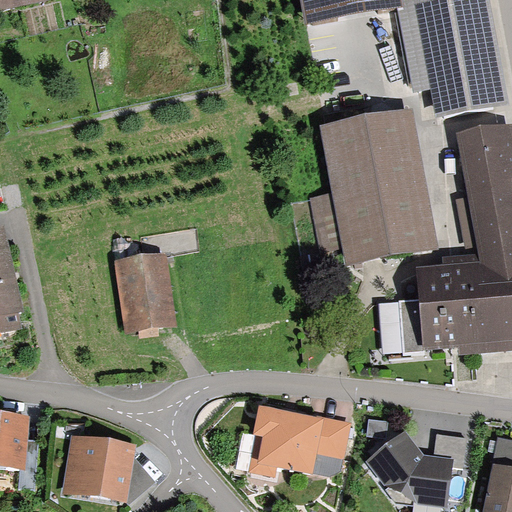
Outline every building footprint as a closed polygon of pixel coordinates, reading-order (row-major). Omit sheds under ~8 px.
[(0,0),(0,8),(41,0),(0,0)] [(507,101),(488,0),(302,0),(307,25),(399,8),(414,90),(430,87),(435,114),(507,101)] [(411,108),(319,128),(333,192),(309,197),(321,254),(343,250),(346,265),(439,246),(411,108)] [(511,123),(457,133),(478,252),(441,257),(442,265),(417,267),(420,300),(399,302),(404,351),(451,348),(459,348),(460,355),(511,350),(511,123)] [(6,225),(0,226),(0,331),(27,326),(6,225)] [(178,329),(167,254),(115,262),(126,337),(178,329)] [(349,428),(254,410),(242,470),(311,483),(315,462),(341,467),(349,428)] [(30,419),(0,416),(0,468),(21,469),(20,491),(35,492),(38,442),(29,441),(30,419)] [(389,429),(369,426),(365,445),(378,447),(365,466),(384,492),(417,509),(440,511),(448,511),(453,476),(466,477),(471,443),(436,439),(433,459),(423,458),(401,425),(389,429)] [(134,445),(69,437),(62,494),(124,501),(130,508),(157,481),(133,457),(134,445)] [(511,511),(511,444),(497,441),(481,511),(511,511)]
